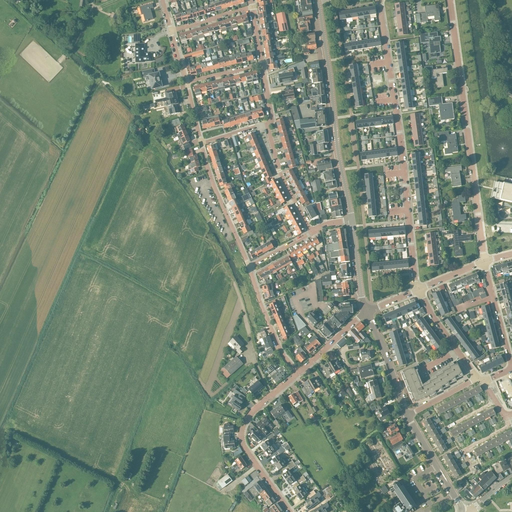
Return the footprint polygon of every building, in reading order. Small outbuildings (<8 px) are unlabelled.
[(233,7),(230,0),(224,0),(227,8),(233,7)] [(178,9),(176,1),(170,3),(171,5),(170,5),(171,9),(172,14),(174,13),(173,8),(172,7),(173,6),(174,6),(175,6),(176,9),(177,13),(174,14),(177,23),(182,22),(180,12),(180,13),(178,9)] [(220,3),(219,1),(213,2),(214,5),(216,12),(222,10),(220,3)] [(268,7),(268,4),(272,3),(272,1),(264,2),(258,3),(259,8),(258,8),(259,14),(266,13),(266,12),(265,8),(268,7)] [(153,8),(152,4),(139,7),(141,15),(143,14),(145,22),(149,21),(149,20),(153,19),(150,9),(153,8)] [(440,21),(438,5),(424,7),(425,13),(415,15),(417,24),(420,23),(427,22),(427,18),(434,17),(434,21),(440,21)] [(197,10),(196,7),(191,9),(194,18),(199,17),(197,10)] [(194,18),(191,9),(185,11),(188,20),(194,18)] [(285,13),(284,10),(276,12),(276,15),(280,32),(289,31),(285,13)] [(188,20),(185,11),(186,13),(183,14),(182,12),(180,12),(182,22),(188,20)] [(237,25),(235,19),(229,20),(232,30),(238,28),(237,25)] [(305,22),(305,26),(300,27),(301,33),(311,31),(310,19),(304,20),(305,22)] [(232,30),(229,20),(224,22),(227,31),(232,30)] [(227,31),(224,22),(218,24),(221,33),(227,31)] [(221,33),(218,24),(212,25),(214,32),(220,30),(221,33)] [(210,36),(207,27),(202,29),(204,35),(209,34),(210,36)] [(204,35),(202,29),(196,30),(199,40),(204,38),(203,35),(204,35)] [(199,40),(196,30),(190,32),(193,41),(199,40)] [(193,41),(190,32),(185,34),(187,40),(192,39),(193,41)] [(437,33),(419,35),(420,44),(428,43),(430,58),(436,57),(436,54),(441,53),(439,43),(440,42),(441,42),(441,41),(440,37),(438,37),(437,33)] [(315,42),(315,39),(314,34),(304,36),(306,43),(315,42)] [(316,49),(315,43),(307,44),(308,48),(303,49),(304,56),(310,55),(309,50),(316,49)] [(144,54),(144,45),(136,45),(136,53),(134,53),(134,54),(134,57),(134,58),(136,58),(136,62),(144,62),(144,61),(152,61),(152,54),(144,54)] [(275,49),(280,48),(279,46),(265,48),(266,54),(272,53),(272,50),(275,49)] [(225,67),(223,58),(217,60),(218,62),(220,69),(225,67)] [(276,58),(267,60),(268,66),(270,66),(270,70),(278,69),(277,61),(280,60),(279,58),(276,58)] [(217,60),(217,59),(212,61),(214,70),(220,69),(218,62),(217,60)] [(214,70),(212,61),(206,62),(208,72),(214,70)] [(208,72),(206,62),(200,64),(201,66),(202,73),(208,72)] [(318,64),(318,62),(307,64),(308,70),(309,70),(319,69),(320,67),(319,65),(318,64)] [(434,70),(434,66),(425,67),(426,71),(430,71),(431,79),(436,78),(437,83),(435,83),(436,88),(443,87),(442,74),(447,73),(447,69),(434,70)] [(190,69),(190,67),(186,68),(188,75),(190,74),(191,76),(197,75),(195,68),(190,69)] [(293,81),(292,76),(295,75),(294,72),(293,68),(285,71),(286,72),(283,72),(284,75),(279,76),(279,78),(278,78),(279,82),(280,82),(280,83),(284,83),(285,84),(289,83),(289,82),(293,81)] [(322,77),(321,72),(320,72),(320,70),(319,69),(309,70),(309,73),(312,73),(313,78),(322,77)] [(153,70),(141,72),(143,77),(149,76),(152,90),(162,87),(161,82),(160,79),(159,74),(155,75),(154,74),(153,70)] [(236,87),(233,78),(228,79),(230,89),(236,87)] [(318,96),(325,95),(324,84),(317,85),(318,89),(310,90),(309,89),(307,89),(308,93),(309,93),(310,97),(318,96)] [(294,99),(292,89),(285,90),(286,92),(281,93),(283,101),(294,99)] [(177,99),(175,93),(172,94),(171,91),(165,93),(166,99),(162,100),(163,102),(177,99)] [(326,104),(325,96),(317,97),(317,101),(318,101),(319,105),(326,104)] [(434,102),(434,98),(428,99),(429,107),(438,106),(440,121),(454,119),(452,104),(442,105),(442,101),(434,102)] [(178,104),(177,99),(163,102),(163,104),(167,103),(168,108),(172,107),(172,109),(169,109),(170,115),(178,113),(176,105),(178,104)] [(300,121),(296,107),(290,108),(292,112),(294,122),(299,121),(300,121)] [(262,110),(261,108),(256,110),(258,118),(264,117),(262,110)] [(255,110),(255,109),(250,111),(253,120),(258,118),(256,110),(255,110)] [(325,115),(325,111),(315,112),(316,128),(327,127),(326,114),(325,115)] [(245,115),(244,112),(241,113),(241,114),(239,114),(242,124),(247,122),(245,115)] [(222,120),(221,117),(219,118),(218,115),(212,117),(213,120),(215,127),(223,125),(223,122),(222,121),(222,120)] [(234,119),(233,116),(227,118),(230,127),(236,125),(234,119)] [(209,128),(207,119),(206,118),(200,120),(201,123),(202,123),(203,130),(209,128)] [(230,127),(227,118),(227,119),(224,120),(225,120),(222,121),(223,122),(223,125),(225,129),(230,127)] [(284,126),(282,118),(279,119),(280,121),(276,122),(278,128),(284,126)] [(213,120),(210,121),(209,119),(207,119),(209,128),(215,127),(213,120)] [(181,126),(179,120),(171,123),(168,124),(169,126),(171,125),(172,127),(174,127),(176,131),(175,132),(176,134),(173,136),(174,138),(180,136),(179,134),(185,131),(183,125),(181,126)] [(316,128),(315,120),(308,121),(308,120),(300,121),(299,121),(301,129),(310,127),(311,129),(316,128)] [(188,136),(185,131),(179,134),(180,136),(181,139),(179,140),(188,136)] [(327,144),(329,143),(327,131),(316,132),(316,135),(315,135),(316,136),(317,142),(316,142),(316,143),(317,143),(317,145),(327,144)] [(448,136),(448,132),(438,133),(440,142),(446,141),(447,149),(444,149),(445,155),(452,154),(451,153),(458,152),(457,147),(455,147),(454,139),(456,139),(455,135),(448,136)] [(256,139),(254,134),(247,137),(244,138),(245,140),(248,139),(250,142),(256,139)] [(190,142),(188,136),(179,140),(181,145),(183,145),(183,147),(185,150),(182,151),(183,152),(191,149),(191,148),(188,143),(190,142)] [(232,146),(230,139),(224,141),(226,148),(232,146)] [(258,145),(256,139),(250,142),(252,147),(258,145)] [(328,151),(327,144),(317,145),(310,146),(311,156),(317,155),(317,153),(328,151)] [(218,151),(216,145),(214,146),(207,148),(209,153),(216,151),(218,151)] [(252,147),(248,148),(249,150),(252,149),(254,153),(261,150),(258,145),(252,147)] [(193,156),(191,149),(183,152),(184,156),(187,156),(187,158),(189,158),(191,164),(198,162),(196,156),(193,156)] [(217,154),(220,153),(219,150),(218,151),(216,151),(209,153),(211,159),(218,157),(217,154)] [(263,156),(261,150),(254,153),(256,157),(256,158),(263,156)] [(256,157),(253,159),(254,161),(257,159),(259,164),(265,161),(263,156),(256,158),(256,157)] [(294,160),(287,161),(289,167),(290,170),(293,169),(297,168),(297,165),(295,166),(295,165),(294,160)] [(268,166),(265,161),(259,164),(261,168),(261,169),(268,166)] [(324,161),(317,163),(319,172),(332,169),(330,162),(324,163),(324,161)] [(200,167),(198,162),(191,164),(188,165),(188,173),(191,173),(192,173),(198,171),(197,168),(200,167)] [(261,168),(257,170),(258,172),(261,170),(263,174),(270,172),(268,166),(261,169),(261,168)] [(450,172),(452,188),(461,186),(460,184),(459,174),(459,171),(461,171),(461,166),(445,168),(446,173),(450,172)] [(226,173),(224,167),(215,170),(217,176),(226,173)] [(294,176),(292,171),(290,171),(285,173),(288,179),(294,176)] [(328,187),(329,190),(337,188),(336,188),(337,187),(336,185),(333,171),(323,173),(326,187),(328,187)] [(271,183),(268,179),(272,177),(270,172),(263,174),(266,180),(268,184),(269,183),(271,183)] [(225,179),(228,178),(226,173),(217,176),(218,182),(225,179)] [(294,176),(288,179),(291,184),(297,181),(298,182),(300,180),(299,178),(297,180),(294,176)] [(227,184),(225,179),(218,182),(220,187),(224,186),(225,189),(233,185),(232,183),(227,184)] [(279,185),(276,180),(271,183),(269,183),(272,189),(279,185)] [(297,181),(291,184),(294,189),(300,186),(302,184),(300,180),(298,182),(297,181)] [(319,180),(311,182),(314,195),(322,193),(319,180)] [(511,185),(494,182),(491,198),(511,203),(511,185)] [(300,186),(294,189),(297,194),(303,191),(303,192),(306,191),(305,189),(302,184),(300,186)] [(235,192),(236,191),(233,185),(225,189),(226,191),(225,192),(227,197),(235,193),(235,192)] [(282,190),(279,185),(272,189),(275,194),(282,190)] [(285,196),(282,190),(275,194),(278,199),(285,196)] [(305,196),(303,192),(303,191),(297,194),(299,200),(305,196)] [(236,200),(235,197),(237,196),(235,193),(227,197),(229,203),(236,200)] [(465,202),(464,195),(457,196),(458,199),(453,200),(452,203),(451,204),(453,216),(452,216),(453,221),(457,220),(458,222),(464,222),(464,220),(466,219),(465,215),(467,215),(467,214),(460,215),(459,203),(465,202)] [(288,201),(285,196),(278,199),(281,205),(288,201)] [(309,204),(305,196),(299,200),(302,205),(305,203),(307,205),(309,204)] [(337,198),(328,200),(330,208),(334,207),(341,206),(340,200),(338,200),(337,198)] [(240,204),(238,205),(236,200),(229,203),(232,208),(240,204)] [(243,209),(240,204),(232,208),(234,213),(243,209)] [(318,213),(315,215),(312,208),(315,206),(315,204),(304,209),(310,220),(312,223),(319,222),(318,213)] [(293,211),(290,205),(284,209),(286,215),(293,211)] [(245,215),(243,209),(234,213),(237,219),(246,215),(245,215)] [(296,216),(293,211),(286,215),(289,220),(296,216)] [(245,221),(248,220),(246,215),(237,219),(239,224),(245,221)] [(299,222),(296,216),(289,220),(292,225),(299,222)] [(248,226),(245,221),(239,224),(241,229),(248,226)] [(302,227),(299,222),(292,225),(295,231),(302,227)] [(254,234),(252,231),(250,232),(248,226),(241,229),(244,235),(246,234),(247,237),(254,234)] [(305,232),(302,227),(295,231),(298,236),(305,232)] [(458,237),(457,230),(446,232),(447,234),(445,234),(446,236),(452,235),(455,257),(463,256),(462,249),(460,249),(460,248),(459,248),(459,243),(471,241),(470,236),(458,237)] [(347,242),(346,235),(332,237),(329,237),(330,245),(347,242)] [(276,244),(272,237),(269,239),(270,242),(265,245),(268,251),(273,248),(272,246),(276,244)] [(319,244),(316,238),(310,242),(309,241),(313,247),(319,244)] [(313,247),(309,241),(304,244),(307,250),(313,247)] [(348,250),(347,242),(330,245),(326,245),(327,253),(348,250)] [(307,250),(304,244),(298,247),(302,253),(307,250)] [(268,251),(265,245),(260,248),(263,254),(268,251)] [(302,253),(298,247),(293,249),(297,256),(302,253)] [(258,257),(253,248),(251,249),(252,252),(249,253),(252,260),(258,257)] [(263,254),(260,248),(255,251),(253,248),(258,257),(263,254)] [(297,256),(293,249),(288,252),(291,259),(297,256)] [(349,256),(348,250),(327,253),(328,259),(335,258),(340,257),(349,256)] [(292,263),(288,257),(283,260),(288,268),(290,267),(289,265),(292,263)] [(288,268),(283,260),(278,263),(281,269),(282,270),(284,269),(284,267),(286,266),(287,268),(288,268)] [(281,269),(278,263),(273,266),(276,272),(281,269)] [(507,264),(501,266),(503,274),(503,275),(509,274),(509,272),(507,264)] [(276,272),(273,266),(268,268),(271,275),(276,272)] [(503,274),(501,266),(495,267),(496,271),(493,271),(494,277),(497,276),(497,275),(503,274)] [(263,271),(267,279),(269,278),(268,276),(271,275),(268,268),(263,271)] [(343,271),(341,271),(341,273),(343,273),(344,278),(351,277),(351,270),(343,271)] [(267,279),(263,271),(257,274),(261,280),(263,279),(267,285),(269,283),(268,281),(267,279)] [(321,281),(322,281),(323,286),(332,285),(331,274),(321,277),(321,281)] [(480,281),(476,274),(471,276),(474,284),(480,281)] [(474,284),(471,276),(465,279),(468,286),(474,284)] [(468,286),(465,279),(460,281),(463,289),(468,286)] [(463,289),(460,281),(454,283),(457,291),(463,289)] [(273,291),(275,290),(273,283),(269,284),(269,285),(262,287),(264,293),(273,291)] [(457,291),(454,283),(448,286),(450,290),(447,291),(450,297),(453,296),(452,293),(457,291)] [(510,295),(509,289),(501,291),(502,297),(510,295)] [(342,293),(338,293),(338,294),(337,294),(337,297),(338,297),(338,299),(343,298),(343,297),(350,296),(349,290),(342,290),(342,293)] [(275,299),(273,291),(264,293),(265,299),(267,298),(268,302),(275,299)] [(441,298),(439,292),(432,295),(435,300),(441,298)] [(444,303),(441,298),(435,300),(437,306),(444,303)] [(278,309),(276,303),(275,301),(272,302),(273,305),(269,306),(272,311),(278,309)] [(317,330),(326,339),(328,337),(329,338),(334,332),(338,328),(338,329),(344,323),(343,323),(352,315),(352,314),(353,314),(352,306),(351,306),(351,303),(338,304),(339,313),(337,313),(336,312),(317,330)] [(418,309),(415,303),(409,305),(412,312),(418,309)] [(446,308),(444,303),(437,306),(439,311),(446,308)] [(412,312),(409,305),(404,307),(407,314),(412,312)] [(407,314),(404,307),(399,309),(402,316),(407,314)] [(448,313),(446,308),(439,311),(442,316),(448,313)] [(278,309),(272,311),(274,317),(280,314),(281,315),(285,314),(284,311),(280,313),(278,309)] [(402,316),(399,309),(394,312),(397,318),(402,316)] [(312,312),(306,318),(310,322),(316,317),(315,316),(312,312)] [(397,318),(394,312),(389,314),(391,321),(397,318)] [(281,315),(280,314),(274,317),(276,322),(283,320),(281,315)] [(316,317),(310,322),(314,326),(315,325),(320,321),(317,318),(318,316),(317,314),(315,316),(316,317)] [(391,321),(389,314),(383,316),(386,323),(391,321)] [(296,315),(292,317),(298,331),(299,331),(304,327),(306,326),(296,315)] [(455,325),(461,321),(457,316),(453,318),(455,321),(453,323),(449,327),(452,331),(457,328),(455,325)] [(426,323),(422,318),(416,323),(420,327),(426,323)] [(453,323),(450,318),(445,322),(449,327),(453,323)] [(283,320),(276,322),(279,328),(285,325),(285,326),(289,324),(288,322),(284,324),(283,320)] [(364,327),(360,323),(354,328),(356,330),(354,332),(356,333),(358,332),(359,332),(364,327)] [(429,328),(426,323),(420,327),(423,332),(429,328)] [(285,325),(279,328),(281,333),(287,330),(285,326),(285,325)] [(467,327),(465,325),(461,329),(459,330),(457,328),(452,331),(456,336),(461,333),(460,332),(462,331),(467,327)] [(304,327),(299,331),(304,337),(309,333),(304,327)] [(432,332),(429,328),(423,332),(427,336),(432,332)] [(290,336),(287,330),(281,333),(284,341),(287,340),(286,337),(290,336)] [(354,332),(353,330),(349,333),(355,340),(355,343),(364,343),(361,339),(358,336),(356,333),(354,332)] [(361,339),(363,341),(367,337),(362,332),(358,336),(361,339)] [(436,337),(432,332),(427,336),(430,341),(436,337)] [(267,337),(265,333),(261,335),(264,344),(262,346),(271,342),(269,337),(267,337)] [(464,337),(461,333),(456,336),(459,341),(464,337)] [(474,337),(473,335),(467,339),(467,340),(466,340),(464,337),(459,341),(463,346),(468,342),(470,340),(474,337)] [(244,349),(242,346),(244,344),(236,336),(230,342),(237,350),(236,351),(239,354),(244,349)] [(315,336),(309,342),(311,344),(311,345),(316,350),(321,346),(318,343),(320,341),(315,336)] [(439,341),(436,337),(430,341),(433,346),(439,341)] [(340,348),(348,342),(344,338),(337,344),(340,348)] [(437,353),(444,348),(439,341),(433,346),(437,350),(436,351),(437,353)] [(274,348),(271,342),(262,346),(263,348),(266,347),(268,353),(267,354),(268,356),(274,354),(272,349),(274,348)] [(471,347),(468,342),(463,346),(466,351),(471,347)] [(311,345),(309,347),(307,345),(304,347),(306,349),(311,355),(316,350),(311,345)] [(475,352),(471,347),(466,351),(470,355),(475,352)] [(306,359),(304,356),(306,355),(300,348),(298,350),(299,352),(295,355),(297,357),(296,358),(301,363),(306,359)] [(370,358),(371,357),(371,356),(370,356),(369,352),(364,353),(363,350),(359,351),(359,354),(361,354),(361,358),(359,358),(359,361),(362,361),(370,359),(370,358)] [(478,357),(475,352),(470,355),(474,360),(478,357)] [(495,358),(495,359),(499,366),(504,363),(501,356),(497,358),(497,357),(495,358)] [(225,368),(221,371),(227,378),(231,375),(243,364),(236,357),(234,359),(232,357),(229,360),(231,362),(225,368)] [(495,359),(490,361),(493,368),(499,366),(495,359)] [(340,372),(343,370),(339,364),(337,366),(334,361),(329,364),(334,373),(339,370),(340,372)] [(493,368),(490,361),(484,364),(488,371),(493,368)] [(329,376),(334,373),(329,364),(323,367),(326,372),(324,373),(327,379),(330,378),(329,376)] [(459,379),(458,376),(462,375),(462,374),(457,364),(449,368),(450,369),(443,373),(444,374),(436,378),(437,379),(430,383),(430,384),(423,387),(423,386),(421,383),(420,383),(414,368),(401,373),(413,404),(426,399),(426,398),(428,397),(429,399),(437,396),(436,394),(444,391),(443,390),(446,388),(445,386),(448,384),(449,385),(452,383),(451,381),(455,379),(455,380),(459,379)] [(488,371),(484,364),(479,367),(482,374),(488,371)] [(358,369),(361,379),(374,376),(372,369),(366,371),(364,366),(358,368),(358,369)] [(288,374),(283,367),(277,372),(282,379),(288,374)] [(282,379),(277,372),(271,377),(276,384),(282,379)] [(500,383),(504,391),(506,390),(509,398),(511,397),(511,375),(509,377),(511,380),(509,381),(508,380),(500,383)] [(320,390),(323,388),(321,384),(320,382),(319,382),(317,384),(314,379),(309,382),(314,391),(319,388),(320,390)] [(378,386),(376,380),(367,383),(368,389),(378,386)] [(254,396),(263,387),(258,381),(248,389),(254,396)] [(309,394),(314,391),(309,382),(303,385),(306,390),(303,391),(307,398),(310,396),(309,394)] [(348,386),(344,389),(349,396),(353,394),(348,386)] [(380,392),(378,386),(368,389),(369,395),(380,392)] [(232,406),(234,408),(235,408),(236,409),(236,410),(239,411),(243,406),(242,405),(244,401),(243,400),(245,397),(235,390),(232,393),(235,395),(234,397),(232,400),(235,402),(232,406)] [(492,438),(502,432),(478,391),(468,397),(492,438)] [(381,398),(380,392),(369,395),(371,401),(374,400),(381,398)] [(303,402),(297,393),(288,398),(294,407),(303,402)] [(471,417),(462,401),(439,415),(448,430),(471,417)] [(277,408),(275,410),(281,417),(286,414),(290,419),(292,418),(288,412),(287,413),(286,411),(285,412),(281,406),(280,406),(280,405),(277,407),(277,408)] [(389,414),(386,407),(384,409),(382,405),(377,407),(378,411),(379,411),(382,417),(379,419),(380,422),(388,418),(386,416),(389,415),(388,414),(389,414)] [(274,411),(273,410),(270,412),(271,413),(270,413),(275,419),(278,417),(278,419),(281,417),(275,410),(274,411)] [(431,415),(421,421),(434,445),(445,439),(431,415)] [(273,426),(270,423),(265,418),(261,422),(266,427),(267,425),(270,428),(273,426)] [(268,430),(266,431),(264,429),(266,427),(261,422),(256,426),(261,431),(260,433),(263,436),(265,438),(265,439),(272,434),(268,430)] [(229,426),(229,425),(228,424),(225,424),(223,425),(224,427),(222,427),(223,433),(221,434),(221,438),(230,437),(229,433),(233,433),(232,426),(229,426)] [(397,428),(395,424),(392,426),(391,424),(390,424),(386,426),(386,427),(387,429),(384,431),(388,437),(399,431),(398,430),(399,429),(398,428),(397,428)] [(258,434),(256,432),(251,437),(257,443),(260,440),(262,442),(266,439),(265,439),(265,438),(263,436),(260,433),(258,434)] [(403,440),(399,433),(389,439),(392,445),(389,447),(391,450),(403,444),(401,441),(403,440)] [(234,447),(233,441),(230,441),(230,437),(221,438),(222,442),(224,442),(224,448),(234,447)] [(452,439),(436,448),(454,477),(469,468),(452,439)] [(269,444),(268,441),(261,446),(265,451),(274,444),(272,445),(271,443),(269,444)] [(278,449),(274,444),(265,451),(269,456),(275,451),(276,450),(278,453),(284,449),(282,446),(278,449)] [(408,448),(407,445),(402,449),(403,451),(405,450),(407,454),(404,456),(407,460),(411,457),(411,456),(414,454),(410,447),(408,448)] [(244,461),(241,456),(235,460),(237,463),(233,466),(230,468),(231,470),(234,468),(244,461)] [(272,461),(276,466),(283,461),(281,458),(280,459),(278,456),(272,461)] [(286,466),(284,464),(285,463),(283,460),(283,461),(276,466),(279,471),(286,466)] [(234,468),(231,470),(232,470),(231,471),(232,472),(236,470),(240,467),(242,469),(247,465),(244,461),(234,468)] [(509,469),(505,461),(494,467),(497,475),(509,469)] [(293,476),(289,471),(283,476),(286,481),(293,476)] [(497,479),(490,472),(486,476),(484,473),(479,478),(482,481),(487,487),(497,479)] [(215,484),(220,490),(232,481),(227,475),(215,484)] [(296,481),(293,476),(286,481),(290,486),(296,481)] [(479,483),(476,479),(474,481),(478,485),(477,485),(483,491),(487,487),(482,481),(479,483)] [(267,488),(261,480),(254,485),(260,494),(267,488)] [(416,506),(402,487),(403,486),(401,483),(399,485),(398,483),(395,483),(393,484),(392,486),(393,488),(390,491),(392,494),(391,494),(391,496),(393,499),(397,496),(401,503),(400,504),(399,504),(392,509),(393,511),(405,511),(406,511),(405,511),(407,511),(410,511),(412,511),(415,510),(414,508),(416,506)] [(385,485),(379,489),(384,495),(389,491),(385,485)] [(465,489),(463,491),(464,493),(469,498),(472,496),(475,499),(479,495),(473,489),(472,487),(472,486),(471,485),(470,485),(468,486),(472,490),(469,493),(467,490),(465,489)] [(483,491),(477,485),(475,487),(474,485),(472,487),(473,489),(479,495),(483,491)] [(303,487),(301,489),(299,486),(293,490),(297,496),(305,490),(303,487)] [(272,496),(267,488),(260,494),(262,498),(260,499),(262,501),(264,500),(265,501),(272,496)] [(306,495),(307,494),(305,490),(297,496),(300,500),(306,496),(306,495)] [(318,492),(315,494),(310,498),(305,501),(308,505),(305,507),(308,511),(320,502),(317,499),(320,498),(320,497),(320,496),(320,495),(320,494),(318,492)] [(276,501),(272,496),(265,501),(269,506),(276,501)] [(282,511),(283,511),(277,503),(269,508),(271,511),(282,511)] [(327,508),(328,508),(328,507),(328,506),(328,505),(327,503),(313,511),(326,511),(325,510),(327,508)]
